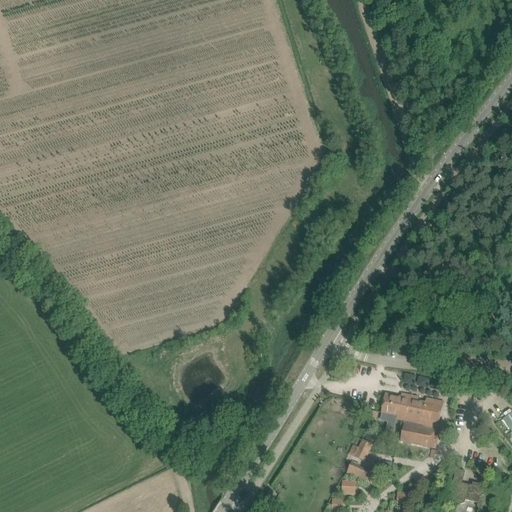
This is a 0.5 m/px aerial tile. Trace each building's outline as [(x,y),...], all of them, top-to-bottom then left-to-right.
[(385,394),(381,413),(397,416),(397,420),(405,421),(438,428),(443,403),(427,399),(426,404),(418,402),(419,398),(410,396),(410,399),(385,394)] [(503,419),(511,432),(506,436),(511,444),(511,412),(510,409),(503,414),(505,417),(503,419)] [(404,423),(401,441),(433,448),(437,430),(404,423)] [(349,454),(366,462),(373,445),(362,440),(359,447),(353,445),(349,454)] [(418,458),(420,447),(401,444),(399,454),(418,458)] [(373,472),(351,462),(346,474),(368,483),(373,472)] [(453,480),(448,501),(459,504),(464,503),(465,499),(478,503),(477,507),(479,509),(480,510),(480,511),(484,511),(489,511),(495,492),(486,489),(485,490),(480,488),(481,484),(472,482),(472,485),(462,483),(453,480)] [(354,493),(354,483),(348,483),(348,482),(343,482),(343,494),(348,494),(348,493),(354,493)] [(262,502),(269,506),(276,495),(269,491),(262,502)] [(399,494),(399,504),(405,504),(405,506),(410,506),(410,494),(405,493),(405,495),(399,494)] [(344,511),(344,501),(338,501),(338,500),(333,500),(333,511),(338,511),(344,511)]
